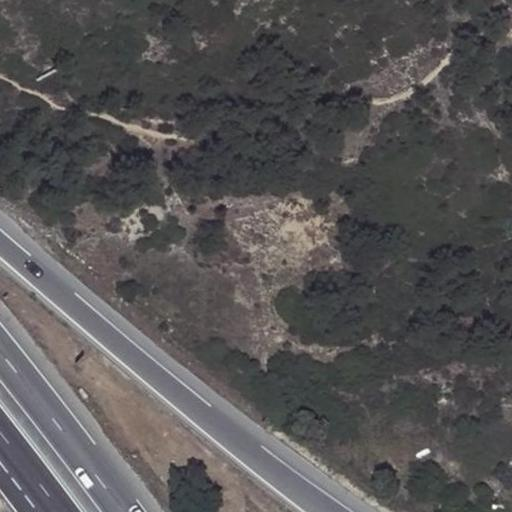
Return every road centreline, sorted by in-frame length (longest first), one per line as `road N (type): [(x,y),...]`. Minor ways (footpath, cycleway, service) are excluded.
road 1 (motorway): [(326,511),(0,241)]
road 2 (motorway): [(122,511),(0,351)]
